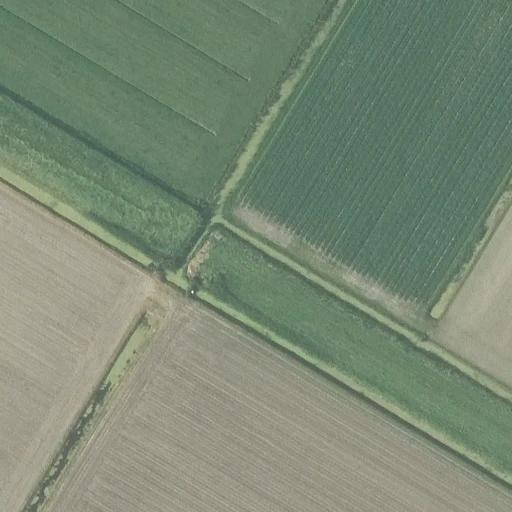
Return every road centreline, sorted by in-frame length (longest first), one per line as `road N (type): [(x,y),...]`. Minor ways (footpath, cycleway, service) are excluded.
road 1 (track): [(7,511),(132,303)]
road 2 (track): [(49,511),(169,318)]
